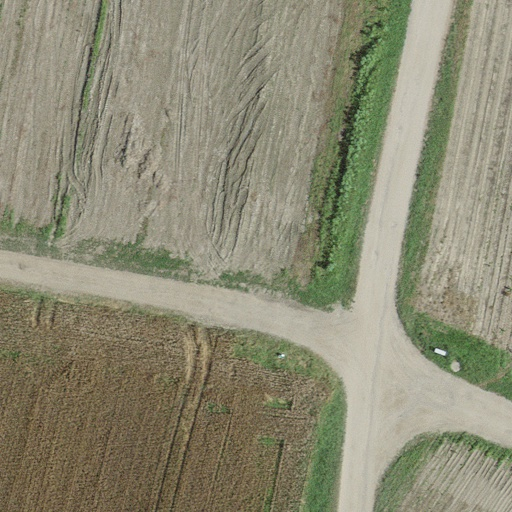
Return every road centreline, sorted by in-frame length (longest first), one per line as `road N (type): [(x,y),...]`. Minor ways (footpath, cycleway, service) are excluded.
road 1 (track): [(433,0),(366,339),(511,431)]
road 2 (track): [(366,339),(0,271)]
road 3 (track): [(366,339),(357,511)]
